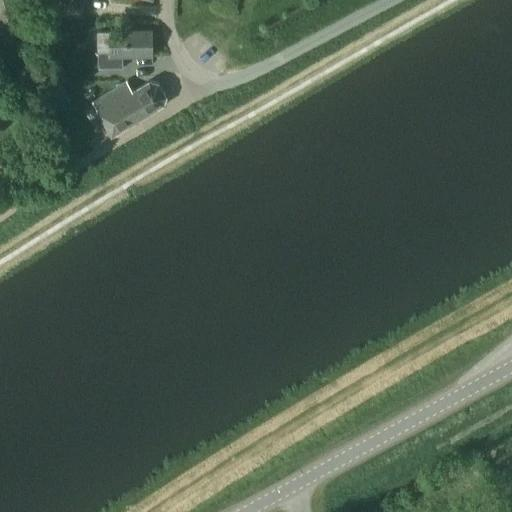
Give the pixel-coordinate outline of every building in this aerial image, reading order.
[(0,0),(0,44),(28,38),(24,19),(19,0),(0,0)] [(85,18),(85,0),(56,0),(56,17),(85,18)] [(122,56),(152,56),(152,30),(109,31),(109,51),(97,51),(97,68),(122,67),(122,56)] [(93,102),(111,134),(163,104),(165,96),(159,85),(148,81),(132,91),(127,82),(93,102)] [(9,105),(0,88),(0,126),(12,120),(5,107),(9,105)] [(51,93),(54,110),(67,107),(64,91),(51,93)] [(409,511),(430,511),(424,503),(409,511)]
